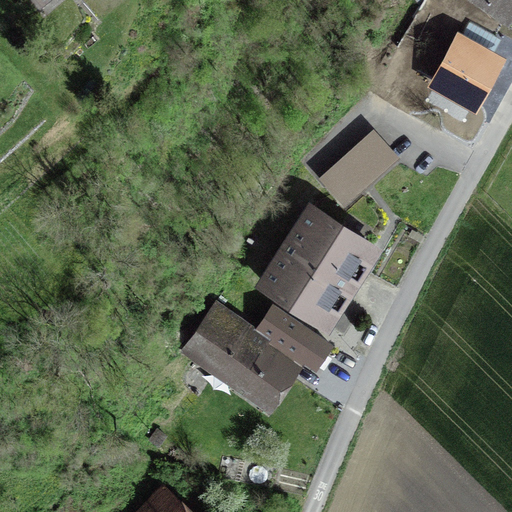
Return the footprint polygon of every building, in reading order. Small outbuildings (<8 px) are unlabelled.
[(480,0),(507,17),(511,8),(511,0),(443,0),(448,3),(450,0),(480,0)] [(347,155),(320,200),(344,214),(371,170),(347,155)] [(264,283),(321,319),(369,245),(312,208),(264,283)] [(269,400),(299,356),(311,364),(326,343),(272,305),(257,327),(268,335),(265,339),(214,303),(181,350),(196,360),(201,353),(269,400)] [(80,511),(69,496),(47,511),(80,511)] [(182,511),(166,497),(152,511),(182,511)]
